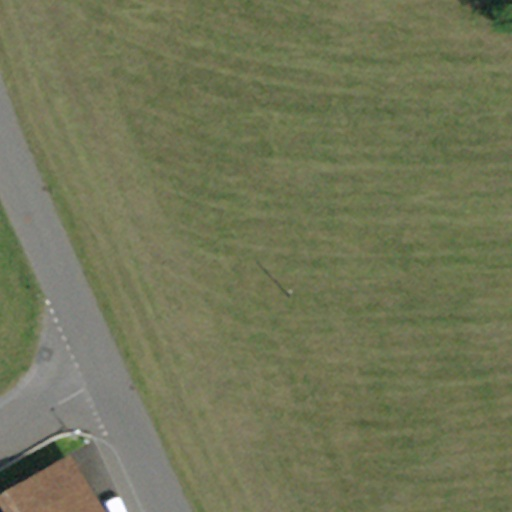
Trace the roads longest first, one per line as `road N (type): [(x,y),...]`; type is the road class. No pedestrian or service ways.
road 1 (residential): [(105,374),(0,131)]
road 2 (residential): [(167,511),(105,374)]
